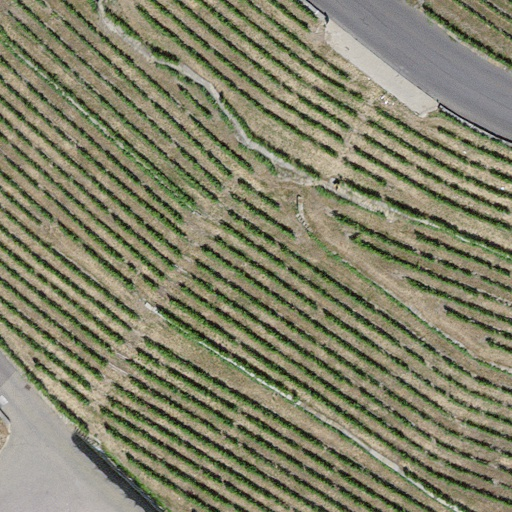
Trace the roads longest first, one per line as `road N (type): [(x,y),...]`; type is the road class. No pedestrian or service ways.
road 1 (unclassified): [(0,370),(87,476),(128,511)]
road 2 (secondary): [(355,0),(412,45),(511,104)]
